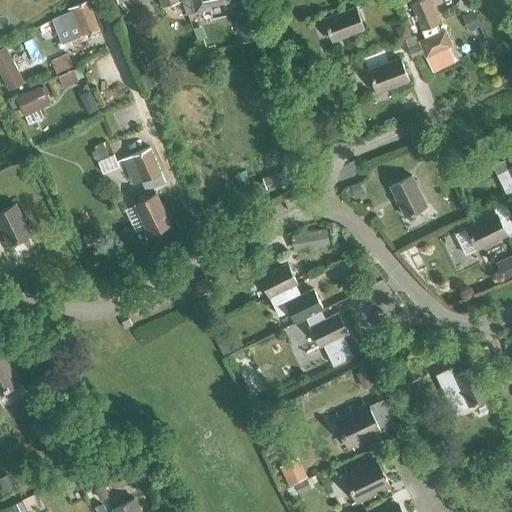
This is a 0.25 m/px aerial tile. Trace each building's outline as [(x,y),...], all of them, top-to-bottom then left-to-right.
[(194,3),(195,12),(234,3),(233,0),(182,0),(185,5),(194,3)] [(443,30),(438,32),(435,24),(440,22),(430,0),(420,0),(412,4),(426,37),(419,40),(421,44),(409,49),(412,56),(424,51),(433,71),(453,61),(447,47),(450,45),(443,30)] [(61,16),(73,45),(87,39),(85,34),(98,28),(87,1),(69,8),(70,12),(61,16)] [(324,19),(333,41),(364,29),(356,7),(324,19)] [(239,25),(242,38),(254,35),(251,22),(239,25)] [(5,46),(0,48),(0,70),(9,88),(22,81),(5,46)] [(51,60),(56,72),(73,64),(67,52),(51,60)] [(401,57),(388,62),(384,52),(374,56),(378,66),(368,70),(377,93),(409,80),(401,57)] [(139,66),(148,86),(166,79),(157,58),(139,66)] [(16,97),(24,115),(49,103),(40,85),(16,97)] [(146,190),(165,182),(150,147),(123,158),(134,184),(142,180),(146,190)] [(301,164),(293,167),(291,161),(284,163),(286,169),(262,178),(267,191),(305,177),(301,164)] [(390,185),(406,216),(427,205),(411,174),(390,185)] [(134,202),(150,234),(172,224),(156,192),(134,202)] [(466,227),(476,249),(511,232),(511,216),(504,201),(494,206),(497,212),(466,227)] [(0,211),(0,226),(9,245),(30,235),(15,204),(0,211)] [(270,296),(295,284),(297,282),(287,263),(260,276),(270,296)] [(295,284),(270,296),(278,314),(289,309),(295,321),(323,308),(313,288),(300,295),(295,284)] [(338,312),(325,319),(321,310),(306,318),(320,345),(323,344),(333,366),(353,356),(342,334),(348,331),(338,312)] [(0,355),(0,389),(20,379),(6,353),(0,355)] [(454,375),(469,405),(490,395),(476,364),(454,375)] [(469,405),(454,375),(451,367),(435,374),(454,413),(469,405)] [(394,422),(382,398),(369,404),(380,428),(394,422)] [(338,418),(351,446),(378,433),(365,405),(338,418)] [(278,466),(288,486),(307,476),(297,457),(278,466)] [(347,471),(361,500),(387,487),(373,459),(347,471)] [(112,508),(114,511),(140,511),(133,498),(112,508)]
